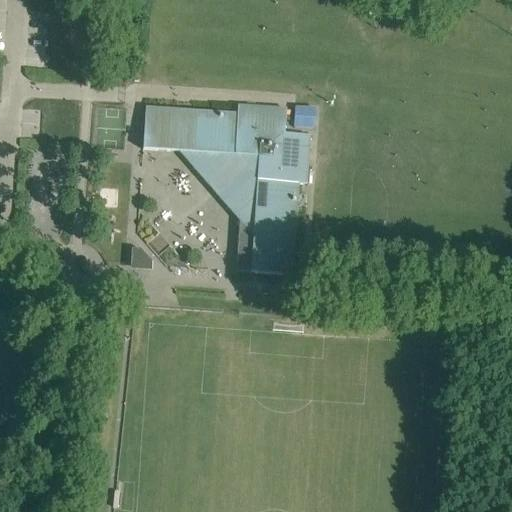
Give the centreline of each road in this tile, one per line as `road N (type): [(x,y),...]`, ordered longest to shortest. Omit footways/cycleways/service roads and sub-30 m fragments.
road 1 (unclassified): [(72,279),(92,0)]
road 2 (unknown): [(17,0),(0,228)]
